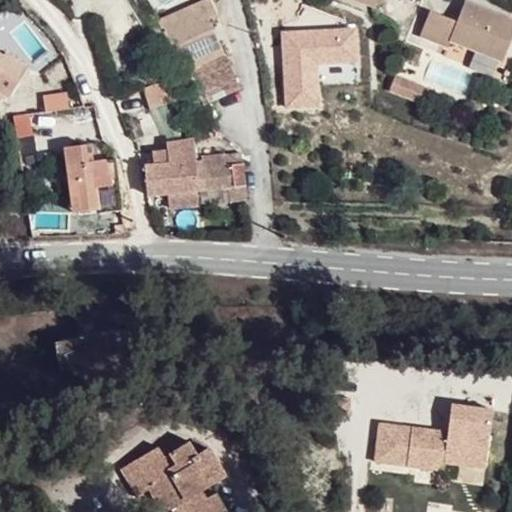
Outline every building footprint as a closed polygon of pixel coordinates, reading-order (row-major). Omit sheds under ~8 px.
[(212,0),(207,0),(178,12),(179,13),(184,56),(184,57),(190,72),(227,57),(213,18),(219,16),(212,0)] [(462,23),(433,12),(422,37),(452,50),(456,41),(508,63),(511,52),(511,18),(470,2),(462,23)] [(179,13),(178,12),(158,18),(167,38),(175,34),(184,56),(179,13)] [(279,30),(282,107),(322,106),(320,64),(359,63),(358,27),(279,30)] [(29,66),(5,50),(0,57),(0,98),(3,94),(8,96),(29,66)] [(229,57),(227,57),(190,72),(205,105),(243,89),(229,57)] [(189,98),(186,75),(170,80),(177,102),(189,98)] [(440,93),(399,78),(394,93),(422,104),(424,100),(436,104),(440,93)] [(162,106),(177,102),(170,80),(154,85),(162,106)] [(148,196),(170,193),(199,191),(195,157),(194,147),(157,150),(156,162),(147,163),(148,196)] [(195,157),(199,191),(229,187),(231,204),(240,203),(238,188),(247,187),(244,162),(226,164),(225,152),(205,154),(205,157),(195,157)] [(122,210),(118,159),(92,162),(91,154),(73,156),(74,166),(77,165),(83,213),(99,211),(100,213),(122,210)] [(77,165),(74,166),(68,167),(74,214),(83,213),(77,165)] [(247,187),(238,188),(240,203),(249,202),(247,187)] [(199,191),(170,193),(171,208),(200,206),(199,191)] [(126,305),(124,296),(75,305),(81,337),(56,342),(63,370),(137,356),(126,305)] [(346,399),(331,398),(331,415),(346,415),(346,399)] [(443,429),(375,423),(373,461),(429,466),(429,455),(441,456),(441,460),(482,464),(487,406),(446,402),(443,429)] [(199,510),(196,511),(229,511),(218,493),(208,498),(204,491),(227,478),(209,447),(198,455),(190,442),(165,457),(159,447),(139,458),(155,486),(151,489),(163,511),(170,511),(175,509),(193,499),(199,510)] [(441,456),(429,455),(429,466),(441,467),(441,460),(441,456)] [(138,497),(151,489),(155,486),(139,458),(121,469),(138,497)] [(176,511),(196,511),(199,510),(193,499),(175,509),(176,511)]
